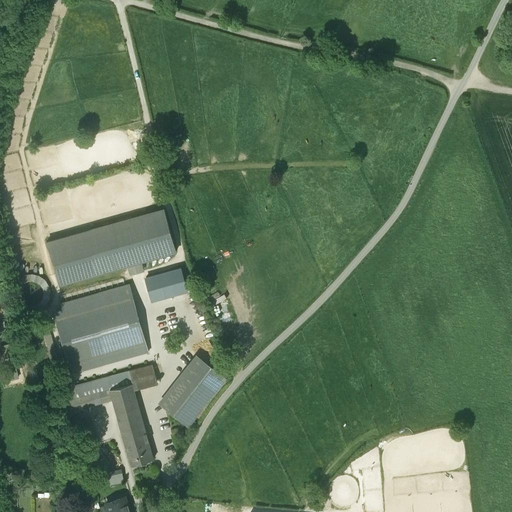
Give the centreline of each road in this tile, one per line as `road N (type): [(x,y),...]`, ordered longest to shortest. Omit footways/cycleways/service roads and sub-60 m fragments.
road 1 (track): [(119,0),(209,339),(246,373),(402,206),(464,85)]
road 2 (track): [(464,85),(127,0)]
road 3 (unclassified): [(150,511),(246,373)]
